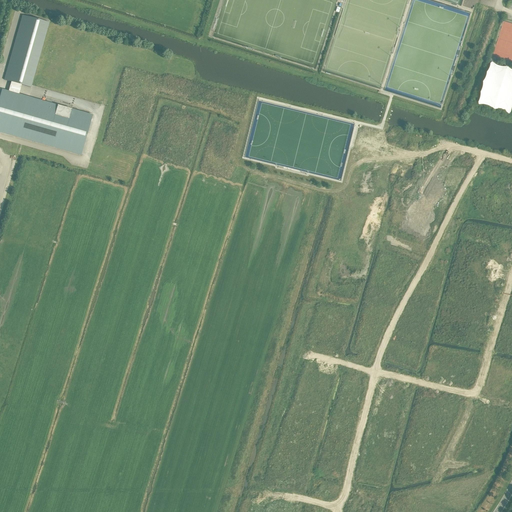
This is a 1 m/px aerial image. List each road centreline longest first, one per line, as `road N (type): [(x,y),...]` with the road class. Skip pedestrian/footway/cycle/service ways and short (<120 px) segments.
road 1 (residential): [(375,371),(481,155)]
road 2 (unknown): [(0,84),(90,105),(97,119),(81,159),(0,138)]
road 3 (residential): [(317,502),(341,508),(375,371)]
road 4 (residential): [(511,279),(475,396)]
